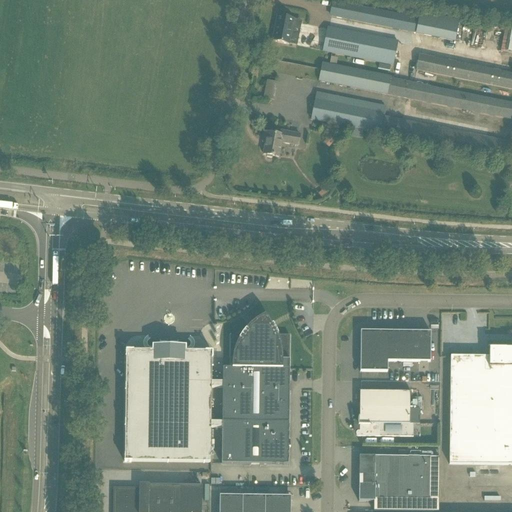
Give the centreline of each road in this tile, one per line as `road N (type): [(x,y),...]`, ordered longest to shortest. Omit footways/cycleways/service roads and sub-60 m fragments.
road 1 (primary): [(496,245),(53,192)]
road 2 (primary): [(59,213),(334,245),(496,245)]
road 3 (unknown): [(344,311),(305,296),(131,290),(118,315),(111,450)]
road 4 (unclassified): [(330,511),(330,345),(342,312),(370,298),(511,303)]
road 5 (secondary): [(44,211),(33,511)]
road 6 (secondary): [(49,511),(59,213)]
road 7 (unclassified): [(195,190),(213,168),(243,0)]
road 8 (unclassified): [(195,190),(0,169)]
